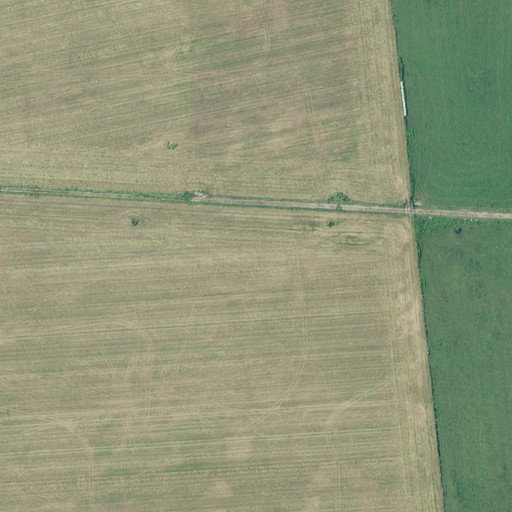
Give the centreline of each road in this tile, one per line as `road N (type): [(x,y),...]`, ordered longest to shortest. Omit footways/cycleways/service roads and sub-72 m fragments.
road 1 (track): [(0,187),(511,218)]
road 2 (track): [(167,0),(188,197)]
